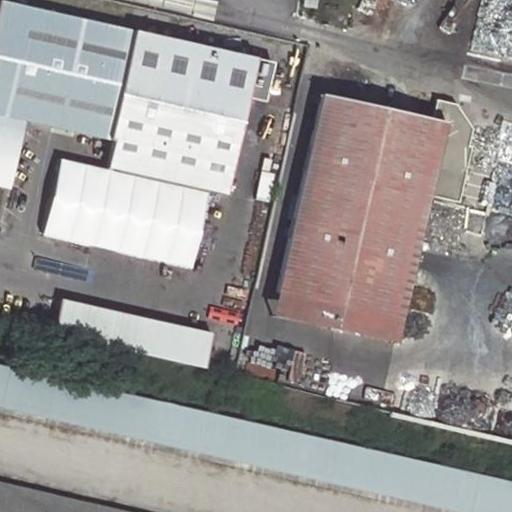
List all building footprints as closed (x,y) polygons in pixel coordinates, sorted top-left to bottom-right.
[(302,0),(302,6),(316,8),(317,0),(302,0)] [(0,186),(13,189),(28,123),(115,142),(109,170),(211,193),(231,198),(252,104),(270,108),(280,65),(3,2),(0,13),(0,186)] [(324,92),(278,289),(404,318),(433,192),(458,198),(474,131),(458,104),(440,99),(435,118),(324,92)] [(211,193),(109,170),(62,159),(44,236),(193,271),(211,193)] [(466,167),(462,198),(486,202),(491,171),(466,167)] [(404,318),(278,289),(272,314),(398,343),(404,318)] [(216,333),(64,299),(55,336),(208,370),(216,333)] [(511,511),(511,479),(0,363),(0,407),(459,511),(511,511)] [(133,511),(0,481),(0,511),(133,511)]
